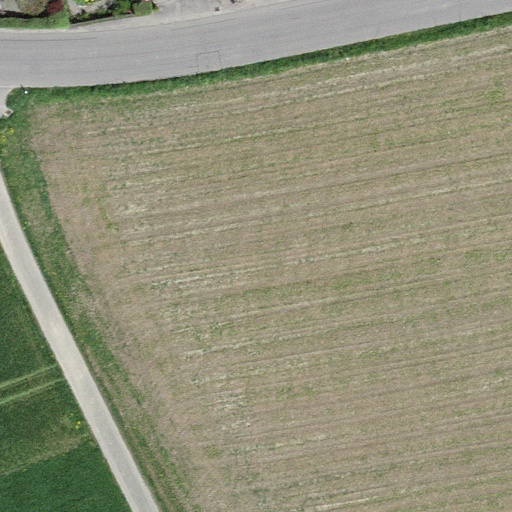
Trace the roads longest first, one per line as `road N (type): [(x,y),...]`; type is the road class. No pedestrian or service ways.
road 1 (tertiary): [(435,0),(121,54),(0,59)]
road 2 (track): [(0,190),(97,429),(148,511)]
